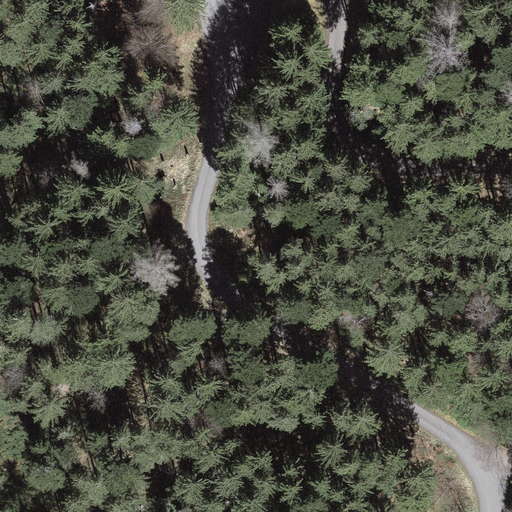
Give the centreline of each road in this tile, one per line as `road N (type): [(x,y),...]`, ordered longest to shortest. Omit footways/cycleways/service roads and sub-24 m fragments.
road 1 (track): [(213,0),(222,66),(196,235),(200,267),(467,451),(488,485),(490,511)]
road 2 (track): [(511,169),(398,165),(352,150),(332,115),(328,0)]
